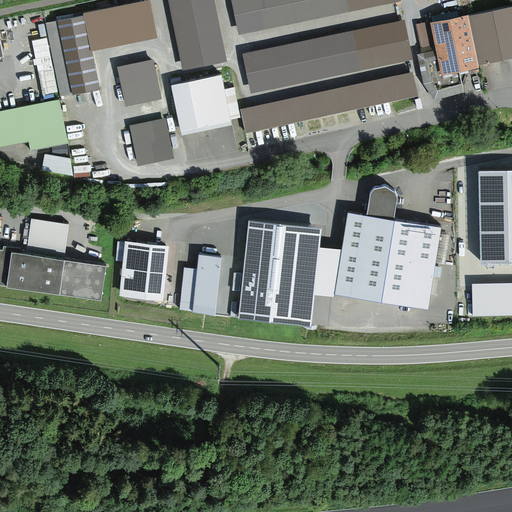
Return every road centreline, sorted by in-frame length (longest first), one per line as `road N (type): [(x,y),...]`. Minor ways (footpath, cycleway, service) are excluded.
road 1 (secondary): [(511,347),(300,352),(0,311)]
road 2 (residential): [(338,191),(156,225)]
road 3 (residential): [(511,97),(338,138)]
road 4 (residential): [(511,152),(338,191)]
